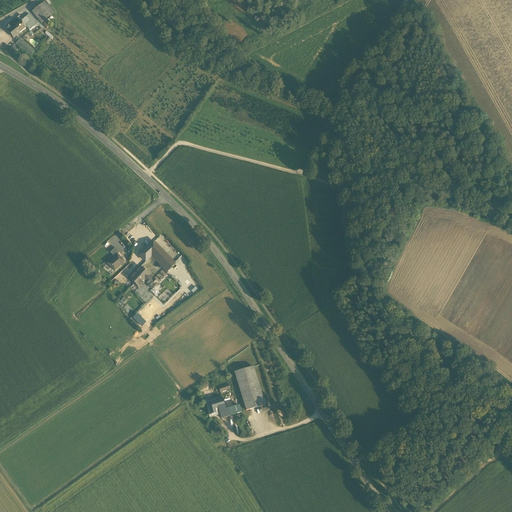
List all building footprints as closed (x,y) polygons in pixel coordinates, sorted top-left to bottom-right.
[(41,5),(51,17),(54,14),(45,2),(41,5)] [(32,13),(41,25),(51,17),(41,5),(32,13)] [(37,24),(35,23),(29,16),(27,18),(26,18),(21,22),(24,26),(23,27),(25,29),(27,28),(30,31),(35,26),(37,24)] [(21,22),(14,28),(19,34),(25,30),(25,29),(23,27),(24,26),(21,22)] [(14,39),(19,34),(14,28),(9,33),(14,39)] [(45,34),(49,38),(48,38),(51,41),(53,38),(47,32),(45,34)] [(15,45),(30,58),(35,52),(21,40),(15,45)] [(150,255),(149,254),(157,247),(153,242),(145,250),(150,255)] [(157,247),(149,254),(150,255),(151,256),(167,272),(175,265),(157,247)] [(110,253),(114,258),(117,255),(120,253),(115,249),(110,253)] [(150,255),(145,250),(139,256),(145,262),(151,256),(150,255)] [(108,264),(115,271),(124,262),(117,255),(114,258),(108,264)] [(145,282),(152,290),(158,284),(150,276),(149,276),(140,267),(130,279),(139,288),(145,282)] [(144,323),(137,316),(134,319),(141,326),(144,323)] [(238,382),(247,412),(266,406),(262,393),(262,391),(254,367),(251,368),(249,368),(235,372),(238,382)] [(219,388),(220,393),(230,390),(229,385),(219,388)] [(228,409),(225,410),(222,398),(214,400),(213,400),(216,413),(220,412),(222,419),(230,417),(228,409)] [(207,402),(211,417),(216,415),(216,413),(213,400),(207,402)] [(240,406),(228,409),(230,417),(242,413),(240,406)]
